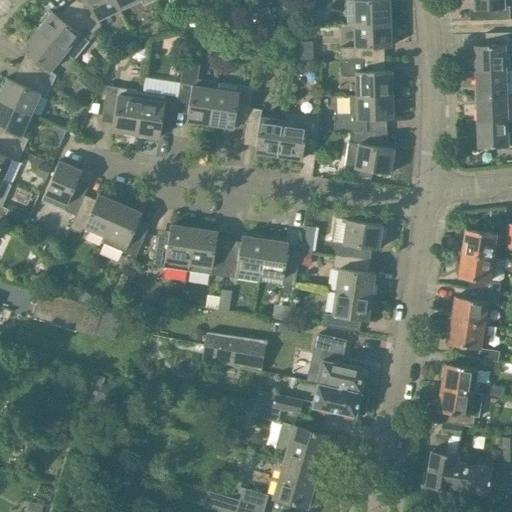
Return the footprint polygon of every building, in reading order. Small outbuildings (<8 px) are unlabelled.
[(85,0),(75,9),(94,32),(101,26),(98,20),(120,9),(115,0),(85,0)] [(115,0),(120,9),(139,0),(141,0),(144,5),(154,0),(115,0)] [(346,0),(347,23),(354,23),(390,22),(389,0),(346,0)] [(504,0),(473,0),(474,9),(478,9),(479,20),(510,19),(510,6),(505,6),(504,0)] [(275,23),(268,6),(241,16),(244,24),(275,23)] [(94,32),(75,9),(62,19),(52,11),(37,29),(65,52),(74,59),(95,34),(94,32)] [(303,10),(304,23),(316,22),(316,15),(310,10),(303,10)] [(390,22),(354,23),(355,47),(340,47),(340,60),(378,59),(378,46),(391,46),(390,22)] [(283,46),(285,29),(276,28),(274,45),(283,46)] [(32,56),(26,69),(51,83),(55,75),(50,71),(66,52),(37,29),(22,48),(32,56)] [(486,45),(475,46),(476,71),(506,70),(505,46),(511,45),(511,32),(510,33),(486,33),(486,45)] [(356,95),(392,94),(392,70),(379,70),(378,59),(340,60),(341,72),(344,75),(356,75),(356,95)] [(178,97),(177,105),(189,107),(187,120),(210,124),(217,82),(197,79),(199,63),(184,61),(179,90),(178,97)] [(302,74),(306,71),(307,66),(304,63),(299,62),(295,65),(294,70),(297,73),(302,74)] [(8,78),(0,95),(0,100),(31,114),(41,92),(45,94),(51,83),(26,69),(20,83),(8,78)] [(506,70),(476,71),(476,96),(507,96),(506,70)] [(98,81),(90,74),(84,81),(92,88),(98,81)] [(217,82),(210,124),(234,127),(236,114),(248,116),(249,109),(250,101),(252,87),(217,82)] [(321,95),(331,95),(331,89),(326,84),(320,85),(321,95)] [(102,114),(115,117),(112,130),(136,133),(142,92),(107,86),(102,114)] [(142,92),(136,133),(160,137),(162,124),(174,126),(177,105),(178,97),(142,92)] [(356,95),(349,95),(350,114),(334,115),(335,133),(352,132),(380,131),(380,118),(393,118),(392,94),(356,95)] [(477,121),(508,121),(507,96),(476,96),(477,121)] [(0,126),(0,127),(0,139),(22,149),(27,138),(21,136),(31,114),(0,100),(0,126)] [(249,109),(248,116),(245,137),(257,139),(255,152),(278,155),(284,119),(260,116),(261,111),(249,109)] [(284,119),(278,155),(302,159),(304,146),(316,148),(319,128),(321,117),(285,112),(284,119)] [(511,120),(508,121),(477,121),(478,147),(511,146),(511,120)] [(354,175),(372,178),(373,170),(390,173),(394,148),(381,146),(380,131),(352,132),(347,166),(355,168),(354,175)] [(0,179),(2,180),(12,158),(17,160),(22,149),(0,139),(0,179)] [(76,215),(82,200),(88,187),(77,182),(82,170),(59,160),(42,199),(76,215)] [(13,184),(2,180),(0,179),(0,217),(5,219),(9,210),(2,207),(13,184)] [(106,235),(120,202),(98,193),(93,205),(82,200),(76,215),(70,228),(81,232),(84,226),(106,235)] [(103,242),(136,257),(148,229),(137,224),(142,212),(120,202),(106,235),(103,242)] [(330,241),(328,253),(364,259),(366,247),(379,249),(382,224),(347,218),(343,243),(330,241)] [(188,270),(194,227),(171,223),(169,237),(157,235),(152,265),(188,270)] [(304,224),(302,247),(315,249),(318,226),(304,224)] [(223,276),(228,246),(216,244),(218,231),(194,227),(188,270),(223,276)] [(465,228),(462,251),(492,256),(496,233),(465,228)] [(260,274),(265,238),(242,234),(240,247),(228,246),(223,276),(259,281),(260,274)] [(282,285),(294,287),(299,257),(287,255),(289,242),(265,238),(260,274),(284,277),(282,285)] [(299,262),(310,264),(312,251),(301,250),(299,262)] [(488,279),(492,256),(462,251),(458,275),(469,277),(468,287),(499,292),(501,281),(488,279)] [(362,271),(364,259),(328,253),(326,265),(339,267),(336,291),(371,296),(375,273),(362,271)] [(32,274),(29,285),(41,289),(44,278),(32,274)] [(498,303),(499,292),(468,287),(467,296),(454,295),(454,299),(452,299),(450,309),(452,309),(451,319),(487,325),(489,315),(484,314),(486,302),(498,303)] [(40,289),(32,314),(93,334),(101,308),(96,306),(77,300),(41,289),(40,289)] [(77,300),(96,306),(96,304),(95,303),(95,301),(94,300),(93,298),(92,297),(91,295),(90,294),(88,293),(87,292),(86,291),(84,290),(83,290),(81,289),(77,300)] [(373,309),(375,299),(371,299),(371,296),(336,291),(332,314),(319,312),(317,325),(353,330),(354,318),(368,320),(369,308),(373,309)] [(219,309),(228,310),(229,301),(220,300),(219,309)] [(289,320),(291,308),(275,305),(273,318),(289,320)] [(487,325),(451,319),(450,328),(448,328),(446,338),(448,338),(447,343),(479,347),(481,333),(486,334),(487,325)] [(193,338),(198,339),(202,337),(203,332),(200,328),(195,327),(192,330),(191,335),(193,338)] [(208,331),(203,359),(263,370),(267,341),(208,331)] [(319,334),(309,381),(317,382),(323,384),(361,392),(366,368),(339,362),(344,339),(319,334)] [(479,347),(478,357),(498,360),(500,350),(479,347)] [(440,387),(478,392),(479,381),(474,381),(477,366),(444,361),(444,366),(442,366),(440,376),(442,376),(440,387)] [(104,376),(95,373),(87,401),(96,403),(98,398),(112,402),(116,387),(102,383),(104,376)] [(367,396),(360,395),(361,392),(323,384),(317,382),(311,406),(356,416),(357,412),(363,413),(367,396)] [(493,385),(491,394),(505,396),(507,387),(493,385)] [(437,410),(446,411),(444,421),(461,424),(466,425),(468,414),(479,416),(483,393),(478,392),(440,387),(439,395),(437,395),(435,405),(437,406),(437,410)] [(275,394),(272,406),(279,408),(300,413),(303,400),(275,394)] [(286,450),(283,460),(317,470),(323,451),(326,452),(331,434),(283,420),(275,447),(286,450)] [(461,424),(444,421),(441,421),(439,432),(449,434),(459,435),(461,424)] [(451,490),(452,487),(455,461),(459,435),(449,434),(446,452),(431,450),(427,472),(423,471),(422,480),(425,481),(425,486),(451,490)] [(511,435),(502,436),(501,460),(511,460),(511,435)] [(30,436),(26,451),(39,454),(43,439),(30,436)] [(476,465),(455,461),(452,487),(474,491),(474,493),(483,495),(484,492),(488,492),(493,460),(477,458),(476,465)] [(312,489),(317,470),(283,460),(273,496),(311,507),(316,490),(312,489)] [(240,500),(264,507),(267,495),(243,488),(240,500)] [(228,497),(225,508),(236,511),(238,511),(262,511),(264,507),(240,500),(228,497)] [(24,511),(40,511),(43,503),(28,499),(24,511)]
